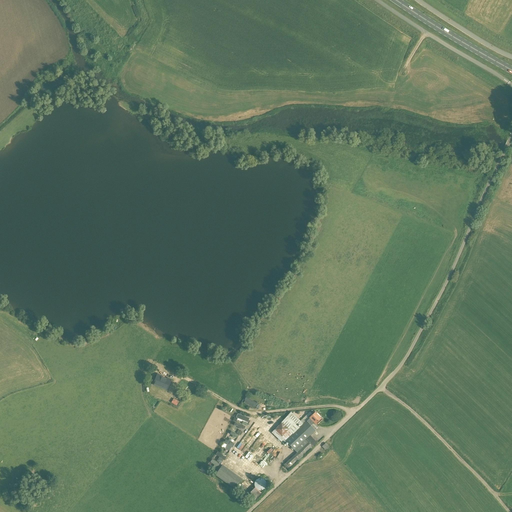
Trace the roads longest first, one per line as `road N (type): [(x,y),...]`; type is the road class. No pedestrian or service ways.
road 1 (unclassified): [(247,511),(403,360),(511,130)]
road 2 (unknown): [(198,385),(247,411),(329,405),(351,415)]
road 3 (unclassified): [(377,0),(511,85)]
road 4 (primary): [(511,70),(395,0)]
